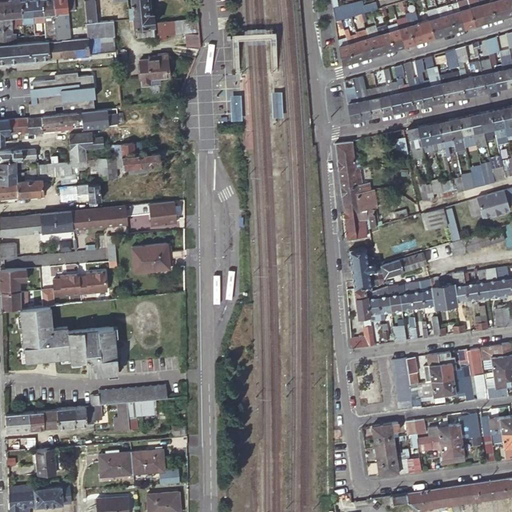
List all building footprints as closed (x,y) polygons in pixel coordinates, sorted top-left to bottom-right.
[(0,0),(0,39),(12,39),(12,36),(12,33),(12,27),(11,15),(9,0),(0,0)] [(9,0),(11,15),(12,27),(17,27),(16,23),(22,22),(19,0),(9,0)] [(19,0),(22,22),(32,21),(30,0),(19,0)] [(43,19),(41,0),(30,0),(32,21),(33,29),(39,29),(38,19),(43,19)] [(44,40),(56,39),(51,0),(41,0),(43,19),(44,34),(44,40)] [(74,9),(73,0),(51,0),(56,39),(70,38),(69,26),(67,9),(74,9)] [(85,24),(85,26),(87,37),(88,37),(113,35),(112,24),(112,20),(96,22),(93,0),(86,0),(83,0),(85,23),(85,24)] [(134,36),(154,34),(153,22),(152,12),(147,12),(146,0),(130,0),(131,4),(128,5),(128,8),(125,9),(126,14),(129,14),(129,15),(132,15),(134,36)] [(474,23),(484,20),(477,0),(469,0),(467,1),(468,3),(474,23)] [(477,0),(484,20),(494,17),(489,0),(483,2),(481,0),(477,0)] [(494,17),(504,14),(500,0),(489,0),(494,17)] [(500,0),(504,14),(511,11),(511,3),(511,0),(500,0)] [(370,2),(362,4),(364,11),(367,10),(369,10),(371,9),(372,9),(370,2)] [(454,5),(447,6),(453,29),(463,26),(459,9),(457,2),(453,3),(454,5)] [(463,26),(474,23),(468,3),(462,5),(463,8),(459,9),(463,26)] [(333,13),(334,20),(337,19),(340,18),(350,15),(355,14),(358,13),(361,12),(363,11),(364,11),(362,4),(340,11),(339,10),(337,11),(337,12),(333,13)] [(443,32),(453,29),(447,6),(440,8),(436,9),(438,15),(443,32)] [(443,32),(438,15),(436,9),(426,12),(428,18),(433,36),(443,32)] [(418,21),(417,17),(416,12),(405,15),(405,16),(408,24),(413,42),(423,39),(418,21)] [(343,27),(353,24),(350,15),(340,18),(343,27)] [(403,45),(413,42),(408,24),(405,16),(395,19),(396,21),(397,23),(397,26),(398,27),(403,45)] [(195,17),(153,22),(154,34),(155,41),(164,40),(164,34),(186,32),(196,31),(195,17)] [(418,21),(423,39),(433,36),(428,18),(418,21)] [(386,24),(387,29),(397,26),(397,23),(396,21),(386,24)] [(70,38),(87,37),(85,26),(85,24),(69,26),(70,38)] [(382,51),(392,48),(387,30),(387,29),(386,24),(379,26),(376,27),(377,34),(382,51)] [(397,26),(387,29),(387,30),(392,48),(403,45),(398,27),(397,26)] [(362,57),(357,40),(355,31),(354,27),(343,30),(345,37),(352,60),(362,57)] [(355,31),(357,40),(367,36),(365,28),(355,31)] [(196,31),(186,32),(187,46),(200,45),(199,31),(196,31)] [(377,34),(367,36),(372,54),(382,51),(377,34)] [(113,35),(88,37),(89,53),(115,51),(115,48),(113,35)] [(491,36),(484,38),(489,57),(496,88),(506,85),(501,63),(495,64),(492,51),(498,50),(495,35),(491,36)] [(372,54),(367,36),(357,40),(362,57),(372,54)] [(0,61),(40,58),(89,53),(88,37),(87,37),(70,38),(56,39),(44,40),(0,43),(0,61)] [(345,37),(337,39),(341,63),(352,60),(345,37)] [(468,43),(464,44),(467,57),(477,54),(476,50),(474,50),(473,47),(473,48),(472,42),(468,43)] [(465,95),(475,92),(471,75),(465,76),(463,64),(468,62),(467,57),(464,44),(454,47),(458,64),(459,70),(465,95)] [(454,47),(444,51),(447,67),(458,64),(454,47)] [(506,85),(511,84),(511,62),(511,60),(506,61),(503,49),(498,50),(501,63),(506,85)] [(433,65),(430,55),(423,57),(428,79),(433,101),(444,99),(438,74),(437,71),(434,72),(432,65),(433,65)] [(167,56),(139,59),(141,84),(151,83),(150,76),(169,74),(167,56)] [(433,101),(428,79),(422,80),(420,71),(423,70),(421,57),(413,60),(417,76),(418,81),(423,104),(433,101)] [(489,57),(478,59),(480,65),(485,90),(496,88),(489,57)] [(475,92),(485,90),(480,65),(478,59),(471,61),(474,74),(471,75),(475,92)] [(409,61),(403,63),(407,83),(413,106),(423,104),(418,81),(417,76),(412,78),(409,61)] [(402,108),(413,106),(407,83),(402,84),(400,77),(403,77),(400,64),(393,66),(396,79),(397,83),(402,108)] [(396,110),(402,108),(397,83),(391,85),(390,80),(387,67),(382,69),(384,77),(386,85),(387,87),(392,111),(396,110)] [(33,70),(33,79),(41,79),(40,69),(33,70)] [(12,72),(13,81),(33,79),(33,70),(12,72)] [(444,99),(465,95),(459,70),(438,74),(444,99)] [(40,114),(44,114),(44,107),(50,106),(49,104),(94,99),(92,73),(41,79),(33,79),(13,81),(5,81),(5,71),(0,71),(0,114),(14,107),(22,106),(23,117),(40,115),(40,114)] [(362,75),(352,78),(353,81),(355,81),(357,91),(365,89),(362,75)] [(346,96),(350,120),(360,118),(356,94),(353,81),(352,78),(344,81),(346,96)] [(386,85),(376,87),(381,113),(392,111),(387,87),(386,85)] [(376,87),(365,89),(367,98),(371,115),(381,113),(376,87)] [(271,92),(273,117),(283,117),(282,91),(271,92)] [(360,118),(371,115),(367,98),(359,99),(358,94),(356,94),(360,118)] [(230,96),(231,122),(241,121),(241,96),(230,96)] [(80,110),(80,111),(115,107),(114,97),(94,99),(49,104),(50,106),(44,107),(44,114),(58,112),(77,110),(80,110)] [(116,107),(118,122),(125,121),(123,105),(120,105),(116,106),(116,107)] [(511,115),(510,105),(499,107),(503,125),(505,130),(511,128),(511,115)] [(0,114),(0,119),(23,117),(22,106),(14,107),(0,114)] [(118,122),(116,107),(115,107),(80,111),(81,121),(82,127),(117,123),(117,122),(118,122)] [(494,109),(489,110),(495,134),(499,133),(498,126),(503,125),(499,107),(494,109)] [(77,110),(58,112),(59,123),(62,123),(78,121),(77,110)] [(489,110),(479,112),(485,142),(496,139),(495,134),(489,110)] [(44,114),(40,114),(40,115),(41,125),(42,130),(60,128),(59,123),(58,112),(44,114)] [(479,112),(468,114),(474,142),(475,146),(486,143),(485,142),(479,112)] [(468,114),(458,117),(462,134),(464,144),(474,142),(468,114)] [(0,143),(3,143),(3,133),(42,130),(41,125),(40,115),(23,117),(0,119),(0,143)] [(458,117),(447,119),(452,141),(453,144),(454,147),(464,144),(462,134),(458,117)] [(447,119),(437,121),(443,147),(445,156),(449,155),(447,145),(453,144),(452,141),(447,119)] [(437,121),(427,124),(433,149),(433,150),(443,147),(437,121)] [(427,124),(416,126),(420,143),(422,151),(433,149),(427,124)] [(499,133),(495,134),(496,139),(506,137),(505,130),(503,125),(498,126),(499,133)] [(416,126),(406,128),(411,154),(412,158),(423,155),(422,151),(420,143),(416,126)] [(128,127),(118,128),(119,132),(120,141),(129,140),(128,130),(128,127)] [(101,132),(101,136),(102,145),(112,144),(119,144),(119,143),(120,141),(119,132),(113,132),(112,129),(102,130),(101,132)] [(68,134),(69,149),(83,148),(103,146),(102,145),(101,136),(90,137),(90,132),(68,134)] [(404,135),(392,137),(394,148),(395,148),(396,153),(406,151),(404,135)] [(366,137),(356,139),(357,146),(364,144),(363,142),(366,141),(366,137)] [(334,142),(343,211),(365,208),(363,194),(360,172),(355,172),(354,167),(357,166),(358,166),(359,165),(359,164),(358,156),(353,156),(351,140),(334,142)] [(119,144),(112,144),(113,156),(121,155),(139,154),(138,141),(119,143),(119,144)] [(0,160),(21,158),(35,156),(34,148),(0,150),(0,160)] [(85,159),(96,158),(103,157),(103,151),(89,152),(89,151),(83,152),(83,148),(69,149),(70,160),(78,160),(85,159)] [(139,154),(121,155),(122,167),(127,167),(128,172),(147,171),(146,165),(157,164),(157,160),(163,159),(163,155),(165,154),(165,151),(157,152),(152,153),(139,154)] [(96,158),(97,164),(98,177),(116,175),(116,168),(122,167),(121,155),(113,156),(103,157),(96,158)] [(494,180),(505,177),(504,175),(502,165),(500,155),(489,157),(494,180)] [(484,184),(494,180),(489,157),(486,158),(487,161),(479,163),(481,170),(484,183),(484,184)] [(0,160),(0,172),(22,170),(21,158),(0,160)] [(78,166),(70,166),(70,160),(57,162),(52,162),(53,174),(78,172),(78,166)] [(509,163),(502,165),(504,175),(511,173),(511,165),(510,167),(509,163)] [(408,165),(399,167),(400,174),(407,173),(407,176),(410,175),(408,165)] [(23,172),(22,170),(0,172),(0,181),(15,180),(28,179),(27,171),(23,172)] [(477,184),(484,183),(481,170),(474,172),(477,184)] [(471,174),(460,176),(463,189),(474,186),(473,183),(471,174)] [(456,191),(463,189),(460,176),(453,178),(456,191)] [(42,193),(41,178),(36,178),(28,179),(30,195),(42,194),(42,193)] [(439,178),(429,180),(432,192),(442,190),(441,186),(439,178)] [(28,179),(15,180),(17,196),(30,195),(28,179)] [(0,197),(17,196),(15,180),(0,181),(0,197)] [(99,182),(87,183),(79,184),(78,184),(78,192),(88,191),(89,200),(100,198),(99,182)] [(421,199),(433,198),(432,195),(432,192),(430,184),(424,185),(424,182),(418,184),(419,186),(421,199)] [(442,190),(443,195),(451,193),(450,188),(450,187),(449,185),(441,186),(442,190)] [(503,189),(476,197),(481,217),(490,214),(491,215),(500,212),(499,211),(508,209),(503,189)] [(171,200),(146,203),(148,223),(166,221),(166,218),(173,218),(171,200)] [(0,234),(126,223),(124,205),(63,211),(60,211),(0,216),(0,234)] [(447,223),(443,206),(423,212),(427,229),(447,223)] [(343,211),(343,212),(346,238),(365,236),(363,220),(366,219),(367,228),(368,228),(375,225),(374,221),(373,212),(373,207),(365,208),(343,211)] [(406,208),(393,211),(395,217),(407,214),(406,208)] [(505,246),(503,232),(451,241),(453,255),(505,246)] [(115,260),(113,235),(106,236),(107,253),(108,261),(115,260)] [(348,249),(353,288),(365,286),(370,285),(369,283),(381,282),(384,279),(383,275),(379,264),(381,263),(381,261),(383,260),(380,244),(383,243),(382,239),(372,240),(370,243),(370,247),(365,247),(348,249)] [(59,242),(60,250),(69,249),(69,241),(59,242)] [(0,242),(0,256),(14,256),(15,256),(14,242),(0,242)] [(165,242),(131,246),(133,271),(168,267),(165,242)] [(383,275),(425,263),(422,251),(381,263),(379,264),(383,275)] [(506,265),(495,267),(499,295),(511,292),(511,274),(507,275),(506,265)] [(0,268),(0,291),(1,292),(17,290),(16,267),(14,267),(0,268)] [(499,295),(495,267),(484,268),(488,296),(499,295)] [(477,269),(478,280),(474,280),(477,298),(488,296),(484,268),(477,269)] [(451,272),(455,303),(455,301),(466,300),(462,270),(461,270),(451,272)] [(477,298),(474,280),(468,281),(467,271),(463,271),(463,270),(462,270),(466,300),(467,305),(471,305),(470,299),(477,298)] [(430,277),(435,306),(455,303),(451,272),(448,272),(449,283),(443,283),(443,281),(439,281),(439,284),(434,285),(432,276),(430,277)] [(430,277),(419,279),(422,306),(433,304),(434,306),(435,306),(430,277)] [(411,280),(408,281),(409,284),(409,285),(414,284),(415,288),(410,289),(412,307),(422,306),(419,279),(411,280)] [(387,287),(387,292),(390,310),(391,315),(395,315),(395,310),(401,309),(398,291),(397,282),(386,284),(387,287)] [(402,282),(397,282),(398,291),(401,309),(407,308),(407,311),(413,311),(412,307),(410,289),(403,290),(402,282)] [(370,289),(370,285),(365,286),(370,320),(380,319),(377,294),(376,291),(376,287),(370,289)] [(370,320),(365,286),(353,288),(357,316),(362,315),(363,325),(362,326),(363,335),(350,337),(350,347),(373,344),(370,320)] [(40,294),(41,305),(48,304),(60,303),(58,289),(40,291),(40,294)] [(1,292),(1,309),(18,307),(18,300),(21,300),(19,290),(17,290),(1,292)] [(25,290),(19,290),(21,300),(18,300),(18,307),(27,306),(25,290)] [(387,292),(377,294),(380,319),(385,318),(384,311),(390,310),(387,292)] [(41,305),(40,294),(37,294),(37,297),(33,298),(33,306),(41,305)] [(18,307),(23,359),(68,355),(68,359),(83,357),(85,373),(115,370),(111,324),(65,329),(65,324),(50,326),(48,304),(41,305),(33,306),(27,306),(18,307)] [(503,325),(508,325),(506,306),(500,307),(501,310),(503,325)] [(495,326),(503,325),(501,310),(493,311),(495,326)] [(434,335),(439,334),(438,328),(436,311),(430,312),(434,335)] [(410,339),(416,338),(413,316),(408,317),(409,327),(408,327),(410,339)] [(395,341),(405,339),(402,319),(397,320),(398,325),(392,325),(395,341)] [(511,367),(511,352),(510,343),(510,342),(500,343),(500,344),(502,354),(501,354),(503,369),(511,367)] [(501,354),(500,344),(490,345),(492,355),(490,356),(492,371),(503,369),(501,354)] [(479,347),(470,348),(472,367),(481,366),(479,347)] [(466,348),(457,349),(459,366),(468,364),(466,348)] [(452,377),(449,355),(445,356),(445,351),(437,352),(438,363),(441,378),(452,377)] [(438,363),(437,352),(426,354),(428,365),(422,366),(424,381),(430,380),(441,378),(438,363)] [(416,371),(413,356),(405,357),(409,383),(416,382),(415,371),(416,371)] [(405,357),(391,359),(398,408),(412,406),(411,398),(410,395),(409,384),(409,383),(405,357)] [(511,367),(503,369),(505,385),(511,383),(511,367)] [(497,392),(496,386),(505,385),(503,369),(492,371),(492,374),(484,375),(487,393),(497,392)] [(482,372),(473,373),(477,399),(484,398),(482,390),(484,390),(482,372)] [(470,374),(465,375),(466,378),(464,378),(464,380),(466,394),(467,399),(473,398),(470,374)] [(441,378),(443,394),(454,392),(455,395),(466,394),(464,380),(453,382),(452,377),(441,378)] [(421,381),(423,396),(443,394),(441,378),(430,380),(424,381),(421,381)] [(417,383),(409,384),(410,395),(411,398),(419,397),(417,383)] [(117,402),(126,401),(140,400),(152,399),(154,399),(161,398),(166,397),(165,384),(96,390),(97,394),(88,395),(89,405),(99,404),(112,403),(117,402)] [(140,400),(142,415),(154,414),(152,399),(140,400)] [(140,400),(126,401),(128,416),(129,428),(138,428),(137,415),(142,415),(140,400)] [(128,416),(126,401),(117,402),(112,403),(113,417),(118,417),(128,416)] [(83,424),(93,423),(92,419),(100,419),(99,404),(89,405),(85,405),(74,406),(76,424),(83,424)] [(76,424),(74,406),(64,407),(66,425),(70,425),(76,424)] [(62,425),(66,425),(64,407),(56,408),(56,409),(58,426),(62,425)] [(58,426),(56,409),(42,410),(43,427),(58,426)] [(43,427),(42,410),(27,411),(28,428),(43,427)] [(4,413),(5,430),(28,428),(27,411),(4,413)] [(447,424),(449,439),(461,437),(472,436),(478,435),(475,412),(468,413),(468,415),(459,416),(460,422),(452,423),(450,414),(446,415),(446,417),(447,424)] [(480,416),(482,434),(489,433),(490,433),(489,428),(488,418),(487,415),(480,416)] [(488,418),(489,428),(490,433),(492,433),(511,430),(509,415),(493,417),(488,418)] [(118,417),(113,417),(114,430),(129,429),(129,428),(128,416),(118,417)] [(439,425),(447,424),(446,417),(442,417),(443,421),(438,421),(439,425)] [(414,419),(414,423),(415,433),(424,431),(423,418),(414,419)] [(414,423),(414,419),(402,421),(402,426),(403,426),(404,434),(406,434),(407,434),(409,433),(412,433),(415,433),(414,423)] [(396,422),(371,425),(372,438),(381,437),(392,435),(391,430),(397,429),(396,422)] [(429,436),(416,438),(417,443),(427,442),(431,441),(449,439),(447,424),(439,425),(427,426),(429,436)] [(186,436),(186,425),(173,426),(173,437),(186,436)] [(511,435),(511,430),(492,433),(493,442),(502,440),(502,447),(499,447),(500,454),(504,456),(504,458),(509,458),(508,455),(511,454),(511,435)] [(395,459),(394,452),(399,451),(397,441),(397,435),(392,435),(381,437),(372,438),(376,461),(395,459)] [(493,460),(489,436),(482,437),(486,461),(493,460)] [(449,439),(452,460),(464,459),(461,437),(449,439)] [(439,448),(441,462),(452,460),(449,439),(431,441),(432,449),(439,448)] [(427,442),(417,443),(417,447),(417,449),(417,450),(428,449),(427,442)] [(35,448),(34,448),(35,474),(53,472),(51,447),(35,448)] [(131,472),(162,469),(160,448),(129,450),(131,472)] [(101,474),(131,472),(129,450),(99,453),(101,474)] [(404,472),(416,471),(415,458),(402,460),(404,472)] [(397,472),(395,459),(376,461),(378,475),(397,472)] [(511,476),(391,494),(383,495),(385,503),(393,502),(393,503),(413,500),(425,507),(511,494),(511,476)] [(32,484),(6,486),(7,511),(27,511),(27,506),(34,505),(33,488),(32,484)] [(33,488),(34,505),(70,502),(68,485),(33,488)] [(178,491),(146,493),(147,511),(172,511),(179,511),(178,491)] [(126,511),(125,496),(94,498),(95,511),(126,511)]
